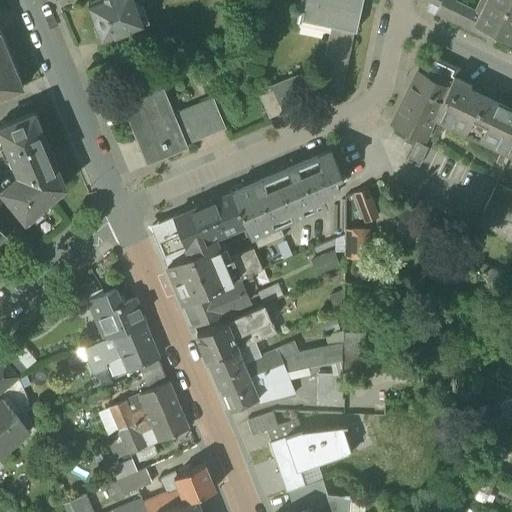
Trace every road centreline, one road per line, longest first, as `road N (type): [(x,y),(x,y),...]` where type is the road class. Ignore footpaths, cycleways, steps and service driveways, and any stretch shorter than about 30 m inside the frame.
road 1 (residential): [(125,213),(371,117),(402,25)]
road 2 (residential): [(247,511),(125,213)]
road 3 (residential): [(125,213),(33,0)]
road 4 (residential): [(125,213),(0,316)]
road 5 (residential): [(402,25),(511,76)]
